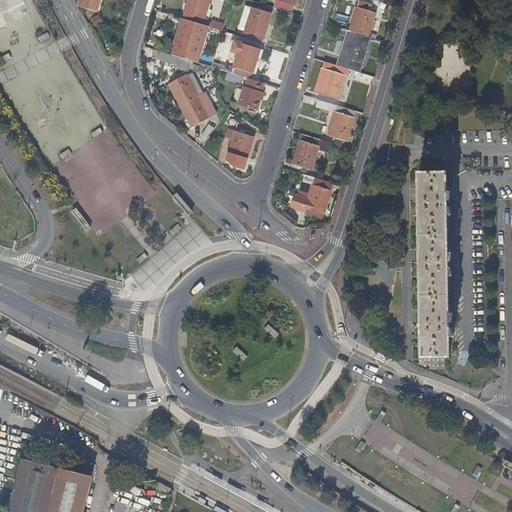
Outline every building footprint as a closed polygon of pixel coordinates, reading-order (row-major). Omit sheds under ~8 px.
[(79,0),(78,5),(97,11),(100,0),(79,0)] [(209,2),(210,0),(189,0),(186,13),(194,15),(193,18),(199,20),(200,17),(211,20),(213,12),(210,11),(207,10),(209,2)] [(274,0),(273,7),(292,13),(296,0),(274,0)] [(376,12),(370,11),(369,10),(371,3),(360,0),(359,0),(350,30),(369,36),(376,12)] [(246,30),(243,37),(262,43),(271,13),(248,6),(241,28),(246,30)] [(91,20),(95,27),(103,21),(99,15),(91,20)] [(207,29),(177,20),(169,54),(196,62),(207,29)] [(214,21),(212,27),(222,30),(223,30),(225,25),(214,21)] [(360,66),(369,36),(350,30),(341,60),(360,66)] [(226,64),(224,71),(248,78),(251,79),(260,49),(235,41),(232,52),(238,54),(234,67),(226,64)] [(188,71),(191,61),(169,54),(154,49),(152,57),(177,65),(176,67),(188,71)] [(339,99),(349,69),(325,61),(315,92),(339,99)] [(168,83),(180,105),(197,96),(202,93),(192,75),(188,77),(186,74),(168,83)] [(261,91),(263,83),(251,79),(248,78),(246,86),(244,86),(238,104),(257,110),(263,92),(261,91)] [(206,112),(197,96),(180,105),(192,127),(209,118),(209,117),(214,114),(211,109),(206,112)] [(319,96),(318,99),(332,103),(338,105),(353,110),(354,106),(329,98),(329,99),(319,96)] [(330,110),(332,103),(318,99),(316,105),(330,110)] [(338,105),(336,112),(329,135),(337,138),(335,142),(341,144),(343,140),(347,141),(357,111),(353,110),(338,105)] [(228,137),(233,138),(227,159),(246,164),(254,137),(230,130),(228,137)] [(329,152),(331,143),(302,134),(293,164),(312,170),(313,168),(317,170),(319,164),(314,163),(319,149),(329,152)] [(451,355),(446,172),(419,173),(421,259),(423,356),(451,355)] [(325,214),(334,183),(330,182),(322,179),(317,178),(315,177),(306,208),(325,214)] [(162,219),(174,209),(169,204),(158,213),(162,219)] [(237,347),(233,351),(244,361),(248,357),(237,347)] [(83,511),(94,470),(69,463),(67,471),(49,466),(22,459),(8,511),(83,511)] [(118,467),(116,474),(123,476),(124,468),(118,467)] [(172,489),(160,482),(156,489),(168,496),(172,489)]
